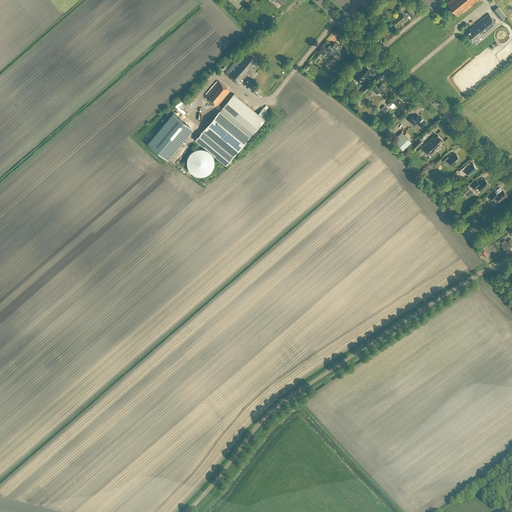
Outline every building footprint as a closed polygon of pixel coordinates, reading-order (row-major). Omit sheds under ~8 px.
[(458,16),(477,0),(450,0),(447,3),(458,16)] [(495,10),(502,20),(507,16),(499,6),(495,10)] [(412,18),(415,16),(410,10),(407,13),(412,18)] [(407,18),(401,12),(391,21),(396,25),(397,24),(398,25),(407,18)] [(473,42),(479,39),(480,40),(498,25),(489,14),(473,27),(470,30),(470,31),(467,34),(473,42)] [(333,45),(330,42),(324,50),(329,54),(333,50),(338,54),(342,49),(335,43),(333,45)] [(312,59),(316,62),(322,54),(319,51),(312,59)] [(225,73),(238,85),(248,73),(252,77),(254,74),(251,71),(250,70),(254,65),(253,64),(257,59),(250,52),(245,57),(244,56),(237,63),(235,61),(225,73)] [(371,70),(364,64),(360,68),(359,67),(351,76),(361,84),(370,73),(369,73),(371,70)] [(217,106),(230,91),(218,81),(205,96),(217,106)] [(377,94),(380,91),(384,95),(389,90),(381,83),(379,86),(377,84),(372,90),(377,94)] [(361,96),(369,87),(367,85),(359,94),(361,96)] [(264,120),(233,94),(222,108),(253,134),(264,120)] [(395,105),(400,109),(405,104),(397,97),(395,100),(393,98),(387,104),(389,106),(392,109),(395,105)] [(184,114),(186,112),(182,108),(186,104),(181,100),(175,106),(184,114)] [(233,157),(250,136),(219,111),(202,131),(233,157)] [(147,143),(167,160),(193,129),(173,113),(147,143)] [(409,121),(411,123),(414,126),(416,123),(420,127),(425,122),(418,115),(415,118),(412,116),(409,121)] [(394,140),(404,150),(412,141),(403,131),(394,140)] [(202,132),(195,140),(226,165),(233,157),(202,132)] [(443,141),(438,135),(435,139),(433,136),(421,148),(430,157),(438,150),(437,149),(441,145),(440,144),(443,141)] [(414,143),(412,145),(415,149),(421,144),(423,142),(419,139),(414,143)] [(196,176),(201,176),(206,175),(210,172),(213,168),(214,163),(214,158),(211,154),(207,151),(202,149),(197,149),(193,151),(189,155),(187,159),(187,164),(188,169),(191,173),(196,176)] [(461,159),(457,154),(451,159),(448,157),(443,161),(447,165),(450,162),(453,165),(461,159)] [(470,163),(465,166),(460,171),(464,175),(467,172),(470,175),(478,169),(474,164),(472,165),(470,163)] [(490,184),(485,179),(480,184),(477,181),(472,185),(476,189),(479,193),(482,191),(487,187),(488,187),(490,185),(490,184)] [(468,186),(463,190),(466,194),(471,190),(468,186)] [(508,195),(503,190),(498,195),(495,192),(490,196),(497,204),(500,202),(501,202),(505,198),(506,198),(508,196),(508,195)] [(464,232),(466,235),(467,236),(475,229),(473,227),(471,225),(464,232)] [(511,243),(509,240),(502,246),(502,247),(506,251),(509,249),(511,246),(511,243)]
